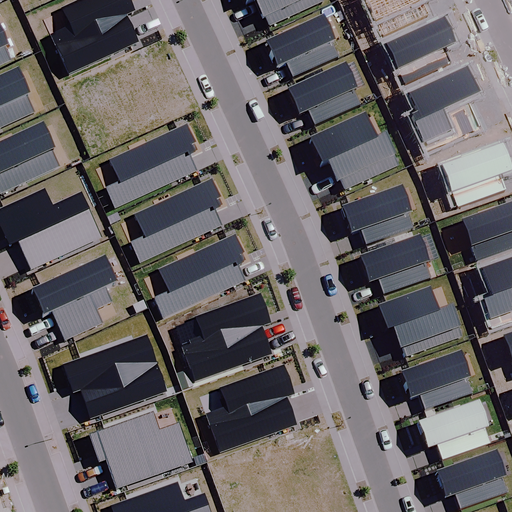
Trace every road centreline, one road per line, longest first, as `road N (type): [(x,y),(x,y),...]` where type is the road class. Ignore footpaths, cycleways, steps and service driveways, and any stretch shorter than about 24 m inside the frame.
road 1 (residential): [(184,0),(291,235),(393,511)]
road 2 (residential): [(52,511),(0,368)]
